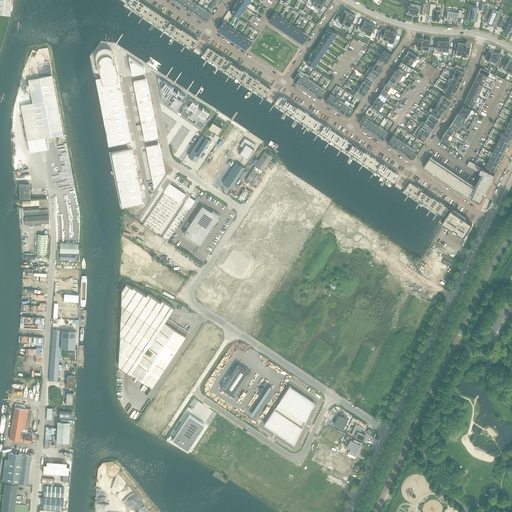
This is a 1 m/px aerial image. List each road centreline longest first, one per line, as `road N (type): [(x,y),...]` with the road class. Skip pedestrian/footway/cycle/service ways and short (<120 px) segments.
road 1 (residential): [(39,447),(49,189)]
road 2 (tertiary): [(387,433),(488,221)]
road 3 (residential): [(192,391),(294,457),(331,394)]
road 4 (residential): [(375,511),(456,343)]
road 5 (residential): [(233,329),(190,294),(243,211)]
road 6 (residential): [(413,170),(467,82),(481,35)]
